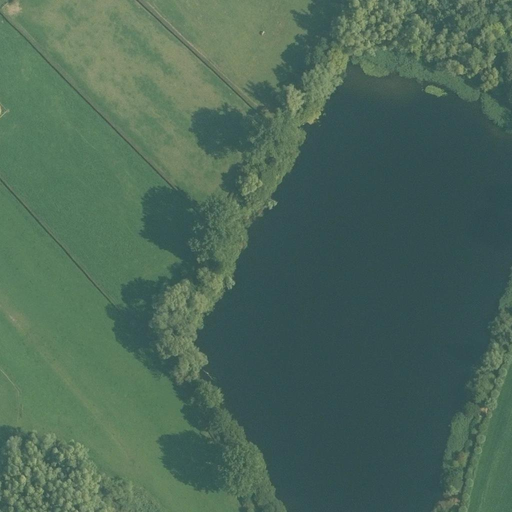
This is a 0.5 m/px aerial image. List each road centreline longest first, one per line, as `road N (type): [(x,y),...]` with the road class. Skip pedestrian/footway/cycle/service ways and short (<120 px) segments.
road 1 (track): [(354,0),(334,20),(157,341),(235,450),(252,511)]
road 2 (track): [(511,56),(456,17),(372,0)]
